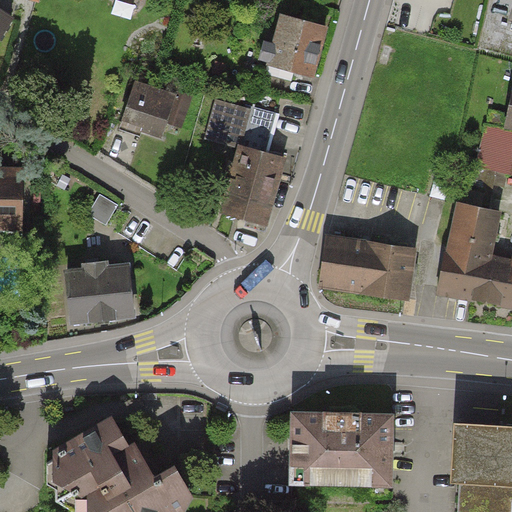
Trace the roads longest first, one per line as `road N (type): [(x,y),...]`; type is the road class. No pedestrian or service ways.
road 1 (tertiary): [(279,289),(308,221),(370,0)]
road 2 (residential): [(0,109),(223,251),(238,287)]
road 3 (primary): [(0,380),(122,362)]
